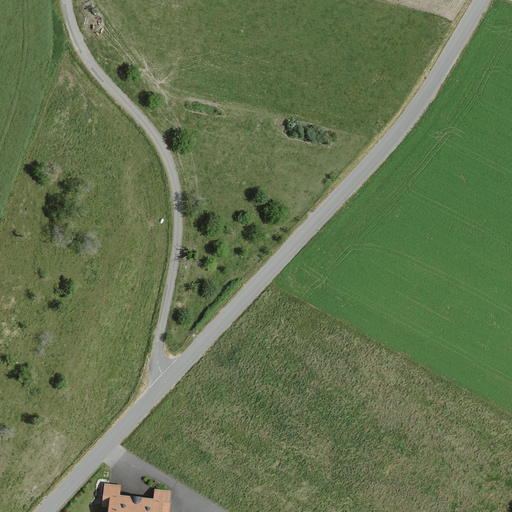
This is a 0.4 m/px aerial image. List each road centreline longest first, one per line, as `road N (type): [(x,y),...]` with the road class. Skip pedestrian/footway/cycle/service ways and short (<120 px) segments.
road 1 (tertiary): [(165,382),(412,118),(485,0)]
road 2 (unclassified): [(165,382),(158,351),(180,232),(177,184),(161,141),(90,63),(68,0)]
road 3 (tertiary): [(45,511),(165,382)]
